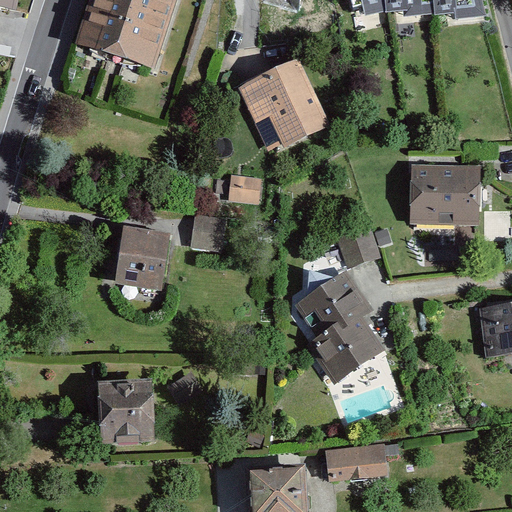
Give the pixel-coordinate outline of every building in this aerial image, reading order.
[(0,0),(0,9),(18,13),(20,0),(0,0)] [(177,0),(90,0),(76,46),(155,70),(177,0)] [(336,0),(272,0),(279,30),(340,16),(336,0)] [(361,0),(366,17),(386,12),(404,12),(403,18),(434,16),(455,14),(456,20),(486,16),(482,0),(361,0)] [(298,60),(238,89),(268,152),(282,146),(283,150),(330,127),(298,60)] [(480,166),(411,164),(410,224),(478,226),(480,166)] [(263,181),(232,177),(230,202),(261,205),(263,181)] [(227,222),(196,217),(191,249),(222,253),(227,222)] [(171,235),(124,227),(114,285),(161,293),(171,235)] [(335,233),(348,271),(382,259),(371,227),(349,234),(347,229),(335,233)] [(346,274),(297,307),(324,347),(364,320),(373,314),(346,274)] [(511,308),(480,312),(485,360),(511,357),(511,308)] [(386,354),(364,320),(324,347),(316,353),(338,386),(386,354)] [(167,388),(179,406),(203,392),(191,373),(167,388)] [(152,380),(98,384),(102,445),(156,442),(152,380)] [(384,446),(326,453),(329,482),(387,475),(384,446)] [(307,511),(305,467),(247,471),(249,511),(307,511)]
